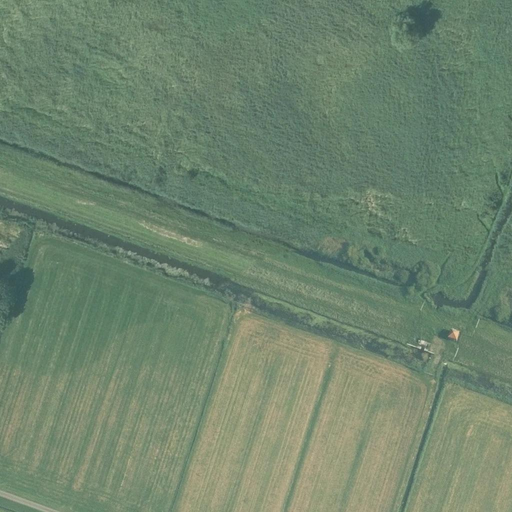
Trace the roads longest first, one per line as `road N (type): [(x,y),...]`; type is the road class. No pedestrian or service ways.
road 1 (track): [(0,110),(115,143),(357,236),(434,253),(466,277)]
road 2 (track): [(411,301),(421,282),(452,283),(472,271),(511,163)]
